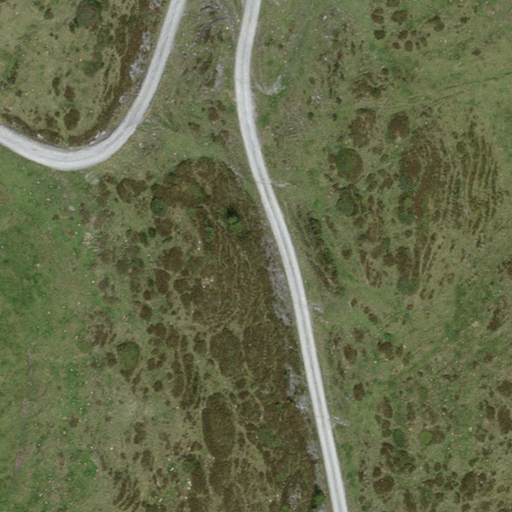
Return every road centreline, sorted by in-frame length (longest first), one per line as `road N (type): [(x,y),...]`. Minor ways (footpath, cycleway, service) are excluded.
road 1 (track): [(339,511),(295,287),(251,142),(241,76),(252,0)]
road 2 (track): [(179,0),(133,119),(109,148),(72,161),(0,133)]
